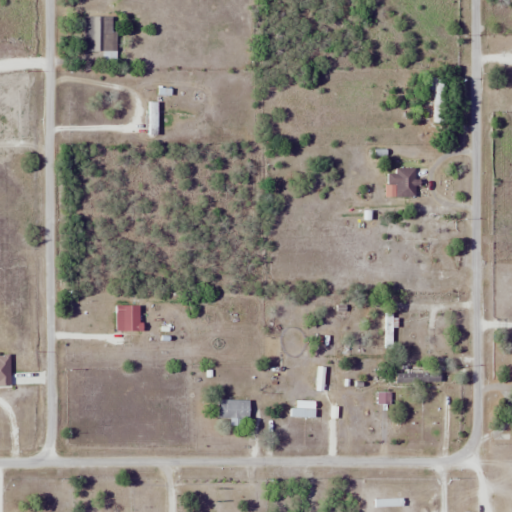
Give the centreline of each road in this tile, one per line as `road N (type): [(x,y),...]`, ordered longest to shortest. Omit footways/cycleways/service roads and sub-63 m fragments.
road 1 (residential): [(49,461),(47,0),(476,424),(463,451)]
road 2 (residential): [(0,461),(440,461),(463,451)]
